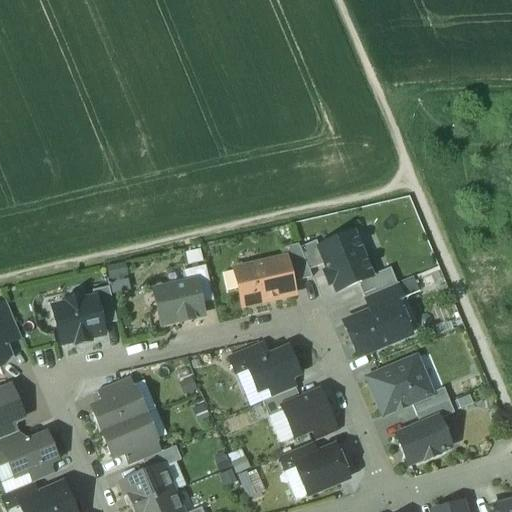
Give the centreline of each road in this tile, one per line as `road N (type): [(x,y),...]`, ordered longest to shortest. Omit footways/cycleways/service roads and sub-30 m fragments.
road 1 (residential): [(100,511),(65,399),(75,373),(284,323),(317,332),(386,502)]
road 2 (track): [(511,425),(337,0)]
road 3 (track): [(376,90),(511,87)]
road 4 (residential): [(386,502),(511,463)]
